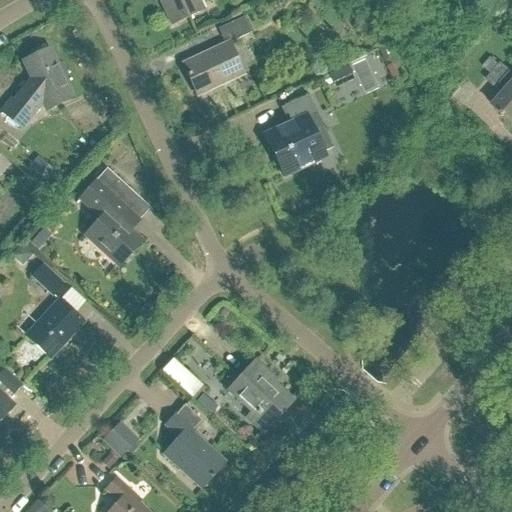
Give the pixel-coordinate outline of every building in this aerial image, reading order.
[(159,0),(171,26),(202,11),(197,0),(159,0)] [(359,15),(353,19),(353,25),(357,29),(363,29),(368,25),(368,20),(363,16),(359,15)] [(229,43),(251,33),(243,17),(217,29),(224,45),(182,64),(197,97),(244,76),(229,43)] [(47,112),(71,101),(50,54),(26,65),(33,82),(14,104),(11,102),(2,113),(23,129),(43,103),(47,112)] [(511,124),(511,74),(501,64),(487,80),(503,94),(492,106),(511,124)] [(331,76),(338,90),(357,81),(350,67),(331,76)] [(197,115),(219,110),(215,95),(193,101),(197,115)] [(326,157),(324,152),(332,148),(307,95),(281,108),(288,123),(263,135),(283,177),(326,157)] [(0,174),(8,165),(0,157),(0,174)] [(54,173),(37,158),(28,169),(44,183),(54,173)] [(79,198),(102,219),(83,240),(114,267),(139,239),(128,230),(148,208),(105,169),(79,198)] [(47,197),(38,189),(30,198),(39,206),(47,197)] [(38,250),(42,245),(41,239),(37,236),(30,243),(38,250)] [(21,267),(32,256),(20,245),(10,256),(21,267)] [(52,296),(63,284),(43,266),(32,278),(52,296)] [(49,359),(82,322),(58,300),(25,337),(49,359)] [(262,435),(292,403),(264,378),(267,374),(255,363),(228,392),(250,412),(244,418),(262,435)] [(0,372),(0,385),(12,396),(21,386),(3,369),(0,372)] [(0,420),(1,422),(14,408),(0,394),(0,420)] [(204,488),(226,464),(191,433),(193,431),(193,430),(200,421),(184,407),(176,416),(176,415),(164,427),(177,438),(161,455),(181,473),(184,470),(204,488)] [(102,441),(119,458),(135,442),(117,425),(102,441)] [(109,455),(101,463),(108,470),(116,461),(109,455)] [(71,490),(80,480),(66,469),(58,480),(71,490)] [(146,511),(140,506),(143,502),(119,480),(108,491),(121,504),(113,511),(146,511)] [(46,511),(36,503),(28,511),(46,511)]
